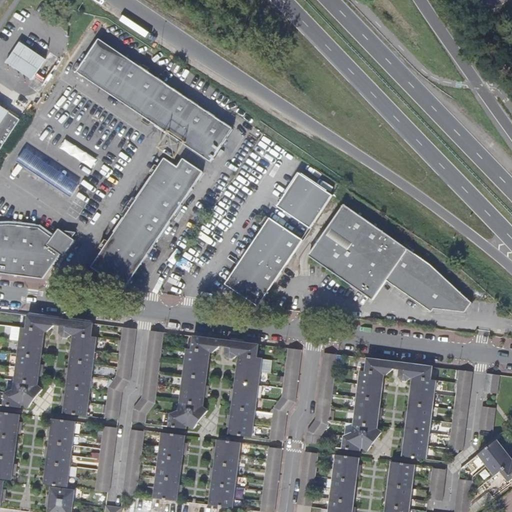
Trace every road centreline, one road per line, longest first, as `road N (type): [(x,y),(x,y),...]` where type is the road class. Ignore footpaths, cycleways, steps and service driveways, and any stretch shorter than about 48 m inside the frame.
road 1 (residential): [(511,360),(0,294)]
road 2 (primary): [(120,0),(434,211),(511,274)]
road 3 (primary): [(282,0),(511,238)]
road 4 (primary): [(511,190),(328,0)]
road 5 (primary): [(511,131),(422,0)]
